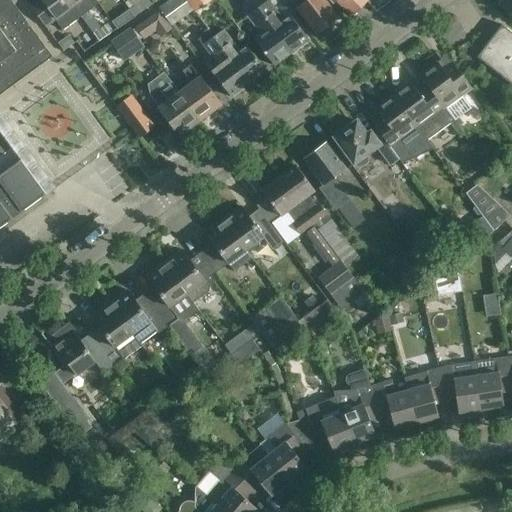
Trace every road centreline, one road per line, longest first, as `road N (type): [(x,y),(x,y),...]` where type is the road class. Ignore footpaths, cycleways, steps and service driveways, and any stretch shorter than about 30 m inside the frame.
road 1 (residential): [(0,320),(438,0)]
road 2 (residential): [(319,511),(372,475),(511,445)]
